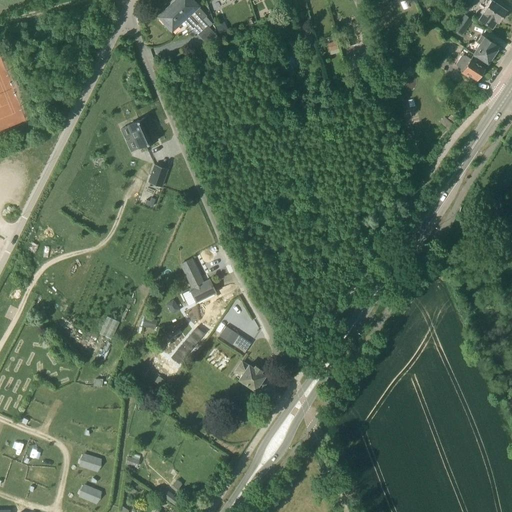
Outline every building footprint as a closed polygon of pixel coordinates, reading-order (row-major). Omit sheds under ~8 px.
[(176,0),(159,17),(172,31),(190,15),(198,23),(192,28),(198,35),(208,26),(202,20),(193,11),(198,7),(192,0),(176,0)] [(498,22),(502,16),(504,17),(507,12),(505,11),(506,10),(491,0),(483,0),(481,4),(484,7),(477,18),(492,28),(496,21),(498,22)] [(453,29),(462,35),(473,19),(464,13),(453,29)] [(224,22),(215,25),(220,36),(229,32),(224,22)] [(492,56),(499,46),(481,34),(477,42),(475,40),(473,43),(468,44),(466,48),(473,53),(484,61),(488,63),(490,63),(492,59),(492,56)] [(336,41),(328,43),(330,51),(338,48),(336,41)] [(484,61),(473,53),(472,54),(463,48),(453,63),(461,68),(459,70),(468,76),(469,74),(477,80),(480,74),(482,74),(485,71),(484,69),(485,68),(481,65),(484,61)] [(147,117),(129,125),(139,148),(157,140),(147,117)] [(158,158),(151,175),(164,180),(171,163),(158,158)] [(216,292),(212,285),(210,280),(203,283),(191,259),(181,264),(193,288),(190,289),(196,302),(216,292)] [(173,313),(180,309),(174,298),(167,303),(173,313)] [(112,338),(120,321),(108,315),(100,332),(112,338)] [(165,343),(172,353),(187,343),(181,333),(165,343)] [(251,343),(242,337),(238,334),(232,345),(245,353),(251,343)] [(233,375),(255,390),(260,383),(266,376),(261,372),(262,370),(255,366),(254,368),(249,364),(248,365),(242,361),(233,375)] [(165,488),(160,495),(177,507),(181,501),(173,495),(174,495),(165,488)]
